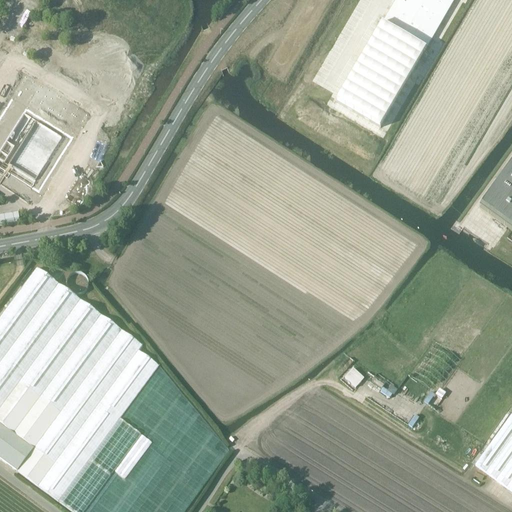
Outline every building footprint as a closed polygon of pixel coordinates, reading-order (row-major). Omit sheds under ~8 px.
[(396,0),(340,97),(336,104),(379,129),(454,0),(408,0),(406,4),(397,0),(396,0)] [(17,88),(0,115),(0,167),(39,192),(85,120),(66,108),(70,103),(25,76),(17,88)] [(511,162),(479,208),(511,231),(511,162)] [(0,318),(0,460),(69,511),(184,511),(229,452),(159,368),(139,353),(142,348),(37,269),(0,318)] [(364,380),(353,370),(345,379),(356,389),(364,380)] [(511,492),(511,414),(475,466),(511,492)]
